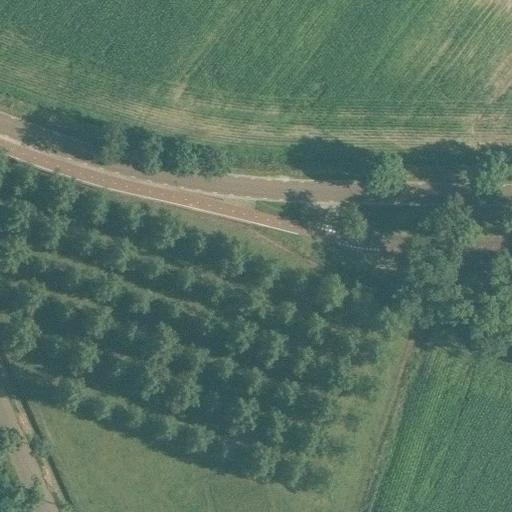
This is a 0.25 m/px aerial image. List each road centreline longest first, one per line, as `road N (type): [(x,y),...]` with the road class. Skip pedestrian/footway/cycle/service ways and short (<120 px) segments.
road 1 (tertiary): [(511,195),(211,183),(102,159),(0,124)]
road 2 (track): [(320,192),(350,240),(380,261),(511,321)]
